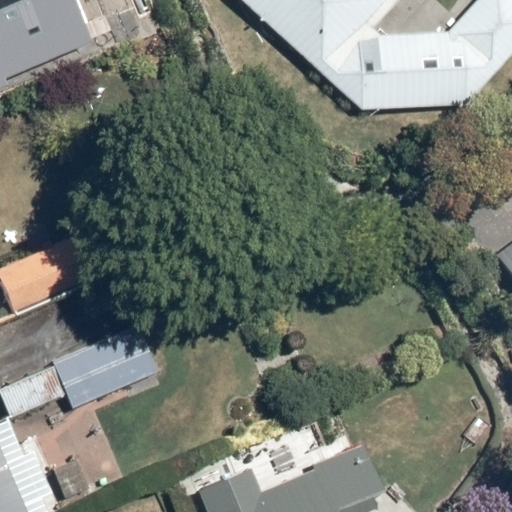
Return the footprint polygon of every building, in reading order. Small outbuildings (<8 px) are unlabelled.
[(0,0),(0,92),(49,73),(38,47),(82,29),(69,0),(0,0)] [(247,0),(365,110),(484,101),(511,65),(511,0),(480,0),(458,29),(380,29),(404,0),(247,0)] [(511,239),(500,245),(511,264),(511,239)] [(39,248),(0,266),(0,271),(21,317),(63,297),(39,248)] [(57,359),(72,392),(76,401),(158,366),(140,323),(57,359)] [(72,392),(57,359),(0,384),(14,417),(72,392)] [(35,511),(0,423),(0,511),(35,511)] [(256,462),(202,484),(213,511),(350,511),(389,496),(369,448),(267,490),(256,462)]
